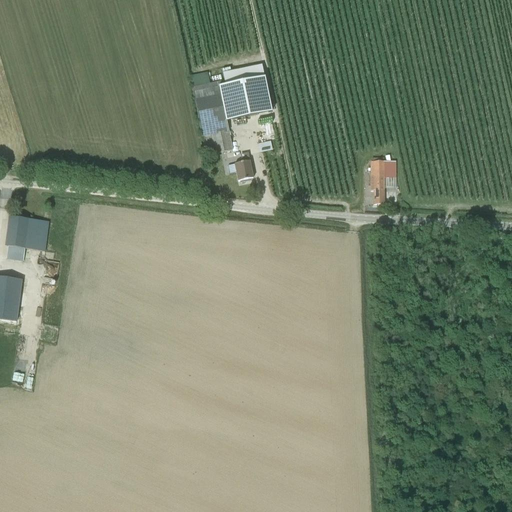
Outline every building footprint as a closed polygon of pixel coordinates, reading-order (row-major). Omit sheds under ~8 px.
[(226,122),(271,113),(264,79),(225,87),(224,83),(211,86),(192,90),(202,138),(206,157),(232,152),(226,122)] [(259,143),(260,152),(273,150),(272,142),(259,143)] [(245,181),(253,180),(249,162),(247,155),(241,156),(242,164),(234,165),(238,183),(240,182),(241,184),(245,183),(245,181)] [(370,192),(374,192),(374,206),(384,205),(384,179),(395,179),(395,163),(370,163),(370,192)] [(44,253),(49,223),(12,218),(6,260),(23,262),(25,250),(44,253)] [(14,289),(26,291),(29,276),(16,274),(17,269),(0,266),(0,292),(13,294),(14,289)] [(16,381),(24,382),(25,363),(17,362),(16,381)]
